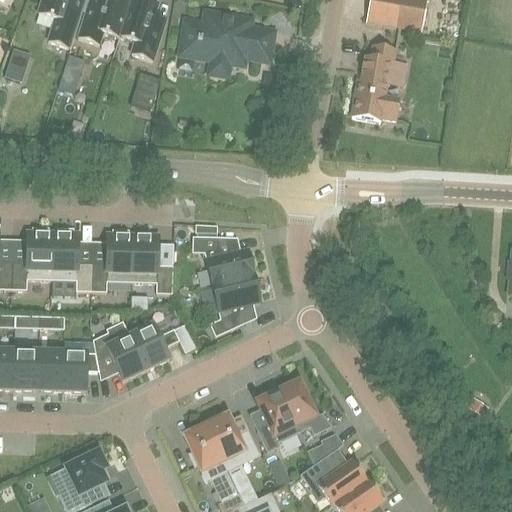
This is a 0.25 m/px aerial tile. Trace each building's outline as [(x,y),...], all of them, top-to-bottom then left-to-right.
[(55,23),(47,46),(70,53),(74,41),(83,13),(87,2),(87,0),(43,0),(43,1),(37,17),(55,23)] [(103,0),(97,20),(86,16),(77,42),(98,49),(102,36),(118,42),(132,0),(130,0),(103,0)] [(90,0),(86,16),(97,20),(103,0),(90,0)] [(155,5),(142,0),(141,3),(132,0),(118,42),(134,47),(131,58),(152,65),(159,42),(165,26),(165,23),(164,22),(154,19),(157,8),(154,7),(155,5)] [(411,0),(370,0),(365,30),(384,33),(420,40),(426,3),(411,0)] [(244,63),(260,66),(269,67),(271,52),(274,36),(252,32),(253,24),(204,16),(202,27),(184,24),(178,60),(210,65),(209,71),(209,73),(211,76),(212,77),(214,79),(216,80),(218,80),(221,80),(223,79),(225,78),(227,76),(228,74),(229,69),(243,71),(244,63)] [(361,85),(357,85),(352,119),(351,122),(380,127),(381,122),(396,124),(400,104),(384,101),(386,89),(389,89),(395,54),(381,52),(373,50),(371,63),(365,62),(362,76),(361,85)] [(29,61),(13,56),(4,84),(21,89),(29,61)] [(84,66),(67,61),(56,96),(73,102),(84,66)] [(150,120),(161,86),(140,79),(129,113),(150,120)] [(283,84),(263,81),(259,108),(279,111),(283,84)] [(12,267),(11,294),(27,295),(27,285),(52,285),(53,237),(49,237),(49,233),(33,233),(33,236),(27,236),(27,240),(26,267),(12,267)] [(53,237),(52,285),(78,286),(77,296),(91,297),(92,269),(79,268),(79,242),(79,238),(74,238),(74,234),(58,233),(58,237),(53,237)] [(92,269),(91,297),(107,297),(107,286),(132,287),(133,240),(128,240),(128,236),(112,235),(112,239),(106,239),(106,243),(105,269),(92,269)] [(193,238),(192,257),(204,258),(212,291),(254,280),(248,255),(242,256),(219,262),(217,253),(217,239),(193,238)] [(27,240),(0,239),(0,266),(12,267),(26,267),(27,240)] [(238,239),(217,239),(217,253),(219,262),(242,256),(238,239)] [(133,240),(132,287),(156,287),(156,298),(172,298),(173,271),(158,271),(158,245),(158,240),(133,240)] [(106,243),(79,242),(79,268),(92,269),(105,269),(106,243)] [(173,245),(158,245),(158,271),(173,271),(173,245)] [(0,294),(11,294),(12,267),(0,266),(0,294)] [(219,321),(209,326),(215,341),(237,330),(232,319),(238,316),(237,310),(251,307),(260,305),(254,280),(212,291),(219,321)] [(232,319),(237,330),(255,322),(251,307),(237,310),(238,316),(232,319)] [(14,318),(0,318),(0,331),(14,332),(14,318)] [(39,319),(14,318),(14,332),(39,333),(39,319)] [(39,333),(63,333),(63,320),(39,319),(39,333)] [(176,322),(154,332),(158,341),(173,334),(181,331),(176,322)] [(145,375),(129,341),(123,328),(108,335),(110,340),(93,348),(95,358),(96,365),(109,359),(116,374),(122,386),(145,375)] [(173,334),(179,346),(184,357),(197,351),(186,328),(181,331),(173,334)] [(129,341),(145,375),(169,364),(164,353),(179,346),(173,334),(158,341),(154,332),(153,329),(129,341)] [(95,358),(93,348),(64,347),(64,357),(95,358)] [(0,393),(13,394),(14,356),(0,355),(0,393)] [(14,356),(13,394),(35,395),(40,395),(40,376),(35,376),(36,357),(14,356)] [(35,376),(40,376),(40,395),(63,395),(64,357),(41,357),(36,357),(35,376)] [(86,376),(98,376),(96,365),(95,358),(64,357),(63,395),(85,396),(86,376)] [(96,365),(98,376),(99,382),(116,374),(109,359),(96,365)] [(275,392),(297,437),(309,432),(313,440),(318,437),(331,431),(322,418),(316,421),(299,385),(291,389),(290,385),(275,392)] [(297,437),(275,392),(254,402),(260,415),(267,430),(256,435),(267,457),(279,451),(277,447),(297,437)] [(228,414),(204,426),(226,475),(241,468),(259,460),(247,435),(239,438),(232,423),(228,414)] [(249,420),(256,435),(267,430),(260,415),(249,420)] [(240,419),(232,423),(239,438),(247,435),(240,419)] [(226,475),(204,426),(190,433),(192,436),(183,440),(191,457),(188,458),(194,472),(197,470),(205,486),(209,483),(226,475)] [(323,446),(307,454),(313,469),(322,463),(338,452),(344,448),(335,435),(321,442),(323,446)] [(338,452),(322,463),(332,479),(349,467),(338,452)] [(59,475),(68,493),(57,498),(63,511),(81,511),(91,507),(86,496),(106,487),(100,475),(106,473),(105,470),(107,469),(102,457),(99,458),(98,456),(95,457),(94,455),(82,460),(84,463),(59,475)] [(279,463),(269,467),(280,490),(290,485),(279,463)] [(313,469),(300,478),(311,495),(317,491),(323,499),(331,511),(366,486),(361,478),(364,476),(357,465),(353,468),(352,465),(349,467),(332,479),(322,463),(313,469)] [(259,503),(241,468),(226,475),(243,510),(259,503)] [(48,480),(57,498),(68,493),(59,475),(48,480)] [(239,511),(243,510),(226,475),(209,483),(220,504),(215,506),(218,511),(239,511)] [(366,486),(331,511),(333,510),(334,511),(373,511),(379,508),(382,506),(381,503),(384,501),(376,490),(373,493),(368,484),(366,486)] [(86,496),(91,507),(111,498),(106,487),(86,496)] [(317,491),(311,495),(317,503),(323,499),(317,491)] [(276,511),(270,498),(259,503),(243,510),(244,511),(276,511)] [(49,511),(44,499),(27,507),(29,511),(49,511)] [(113,511),(109,503),(90,511),(113,511)]
